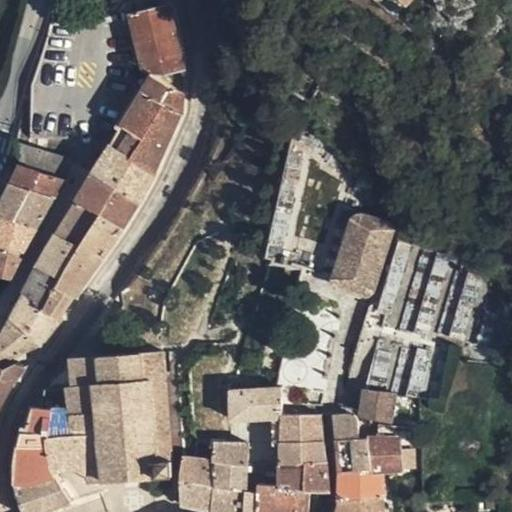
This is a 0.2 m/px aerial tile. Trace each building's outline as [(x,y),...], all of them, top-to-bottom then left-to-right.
[(126,0),(127,29),(159,19),(164,18),(158,0),(126,0)] [(367,0),(383,13),(392,3),(408,16),(419,3),(415,0),(367,0)] [(159,19),(127,29),(143,82),(151,87),(161,84),(163,92),(176,88),(173,80),(177,78),(159,19)] [(182,105),(151,87),(142,101),(179,124),(182,105)] [(134,168),(132,170),(153,184),(179,124),(142,101),(121,137),(144,151),(134,168)] [(144,151),(121,137),(112,153),(134,168),(144,151)] [(101,171),(144,200),(153,184),(132,170),(134,168),(112,153),(101,171)] [(14,157),(12,165),(13,168),(14,171),(15,175),(20,177),(64,191),(72,171),(14,157)] [(144,200),(101,171),(93,185),(137,215),(144,200)] [(65,191),(64,191),(20,177),(15,189),(13,192),(55,209),(65,191)] [(93,185),(77,212),(100,227),(121,241),(137,215),(93,185)] [(55,209),(13,192),(5,209),(47,225),(55,209)] [(5,209),(0,219),(0,229),(39,239),(47,225),(5,209)] [(60,240),(57,247),(80,261),(100,227),(77,212),(60,240)] [(391,239),(388,235),(352,224),(333,282),(331,289),(331,290),(330,292),(330,294),(331,295),(331,297),(332,298),(334,299),(365,308),(368,307),(371,305),(375,293),(391,243),(391,239)] [(80,261),(101,274),(121,241),(100,227),(80,261)] [(39,239),(0,229),(0,257),(25,263),(39,239)] [(80,261),(57,247),(54,252),(77,267),(64,290),(59,300),(75,308),(101,274),(80,261)] [(77,267),(54,252),(40,277),(64,290),(77,267)] [(0,286),(11,289),(25,263),(0,257),(0,286)] [(25,305),(47,320),(59,300),(64,290),(40,277),(25,305)] [(75,308),(59,300),(47,320),(59,328),(75,308)] [(61,331),(59,328),(47,320),(25,305),(11,331),(42,356),(61,331)] [(42,356),(11,331),(2,347),(22,364),(42,356)] [(2,347),(0,350),(0,373),(22,364),(2,347)] [(72,373),(97,371),(101,355),(85,349),(72,372),(72,373)] [(69,400),(71,420),(83,420),(88,480),(89,494),(171,488),(160,364),(97,371),(72,373),(73,400),(69,400)] [(0,420),(1,421),(6,408),(25,379),(17,375),(0,383),(0,420)] [(274,401),(229,403),(229,421),(229,432),(271,430),(281,429),(281,427),(280,400),(274,401)] [(392,408),(364,404),(361,426),(389,430),(392,408)] [(19,507),(19,511),(35,511),(32,494),(57,490),(54,485),(53,483),(52,421),(35,419),(31,439),(26,438),(17,481),(19,507)] [(53,483),(88,480),(83,420),(71,420),(52,419),(52,421),(53,483)] [(350,430),(348,428),(346,426),(333,427),(339,469),(368,468),(367,451),(355,452),(354,437),(353,436),(352,433),(350,430)] [(281,429),(271,430),(272,444),(280,444),(280,452),(322,451),(319,427),(281,427),(281,429)] [(399,484),(395,454),(395,452),(370,450),(367,451),(368,468),(370,486),(379,487),(390,486),(399,484)] [(322,451),(280,452),(280,474),(301,474),(325,473),(322,451)] [(206,495),(245,501),(246,457),(214,455),(195,453),(191,470),(180,469),(178,490),(206,495)] [(395,454),(399,484),(411,483),(408,453),(395,454)] [(365,511),(381,509),(379,487),(370,486),(368,468),(339,469),(341,486),(339,511),(365,511)] [(301,502),(308,503),(328,504),(325,473),(301,474),(301,502)] [(282,498),(296,501),(301,502),(301,474),(280,474),(280,482),(263,482),(262,496),(282,498)] [(35,511),(71,511),(62,496),(61,496),(57,490),(32,494),(35,511)] [(178,490),(178,511),(202,511),(206,495),(178,490)] [(245,511),(245,501),(206,495),(202,511),(245,511)] [(295,511),(296,501),(282,498),(262,496),(258,496),(256,511),(295,511)] [(296,501),(295,511),(306,511),(308,503),(301,502),(296,501)]
